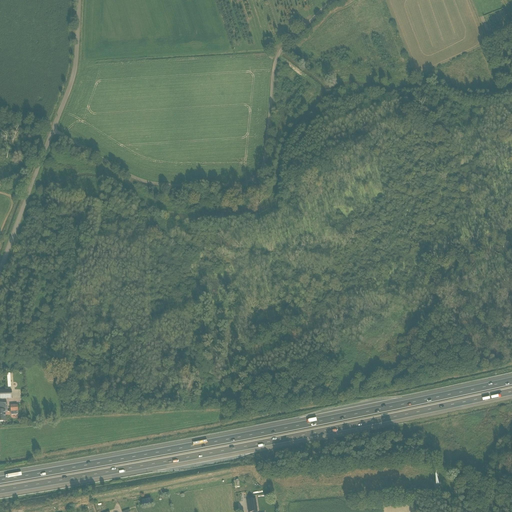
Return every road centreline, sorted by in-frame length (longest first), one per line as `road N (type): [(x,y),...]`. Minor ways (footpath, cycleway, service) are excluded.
road 1 (motorway): [(511,380),(0,480)]
road 2 (motorway): [(0,490),(511,390)]
road 3 (track): [(511,366),(0,462)]
road 4 (unclassified): [(54,130),(159,186),(255,181),(265,166),(275,60),(337,0)]
road 5 (unclassified): [(0,271),(54,130)]
road 6 (unclassified): [(54,130),(76,62),(79,0)]
